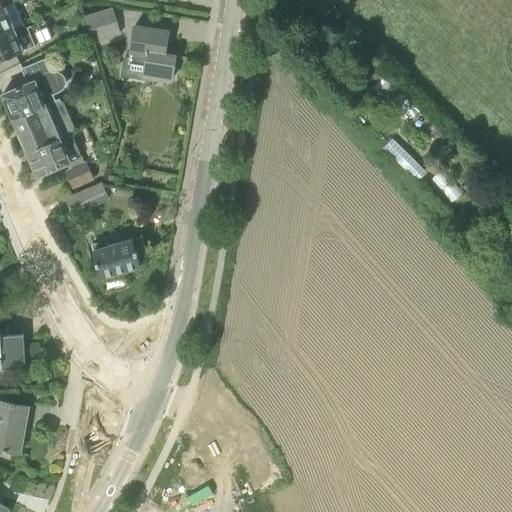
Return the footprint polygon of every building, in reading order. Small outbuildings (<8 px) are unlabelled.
[(0,34),(16,27),(6,5),(0,7),(0,34)] [(92,43),(121,34),(113,7),(84,16),(92,43)] [(169,31),(133,25),(128,58),(124,57),(122,72),(171,80),(176,55),(165,53),(169,31)] [(16,27),(0,34),(0,61),(25,50),(16,27)] [(14,120),(47,104),(57,100),(51,87),(54,86),(44,62),(24,70),(29,83),(3,94),(14,120)] [(358,79),(373,92),(388,76),(373,62),(358,79)] [(28,152),(62,138),(47,104),(14,120),(28,152)] [(62,138),(28,152),(38,176),(83,157),(73,133),(62,138)] [(72,187),(94,178),(88,164),(66,173),(72,187)] [(71,213),(110,197),(103,182),(66,198),(71,213)] [(132,238),(95,249),(103,277),(140,267),(132,238)] [(0,333),(0,362),(1,363),(1,369),(25,368),(23,334),(1,335),(0,333)] [(0,449),(18,452),(22,431),(21,431),(26,405),(0,400),(0,449)] [(0,511),(7,511),(9,507),(0,503),(0,511)]
